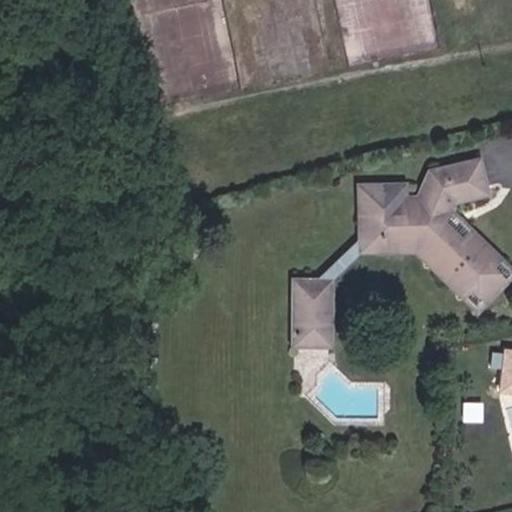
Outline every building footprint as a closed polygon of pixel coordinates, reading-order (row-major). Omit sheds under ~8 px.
[(440,206),(476,198),(470,165),(441,172),(436,173),(427,175),(418,198),(398,197),(396,185),(356,182),(357,193),(353,246),(363,246),(404,248),(414,248),(424,260),(422,262),(425,265),(436,276),(451,292),(452,293),(459,287),(474,303),(492,285),(492,281),(479,268),(487,262),(461,234),(451,243),(444,234),(437,239),(438,229),(440,206)] [(479,268),(492,281),(492,285),(500,277),(490,266),(487,262),(479,268)] [(313,275),(288,274),(286,319),(317,320),(319,281),(313,281),(313,275)] [(466,309),(474,303),(459,287),(452,293),(466,309)] [(317,320),(286,319),(285,337),(317,338),(317,320)] [(511,362),(501,361),(489,360),(485,402),(506,405),(511,405),(511,362)]
